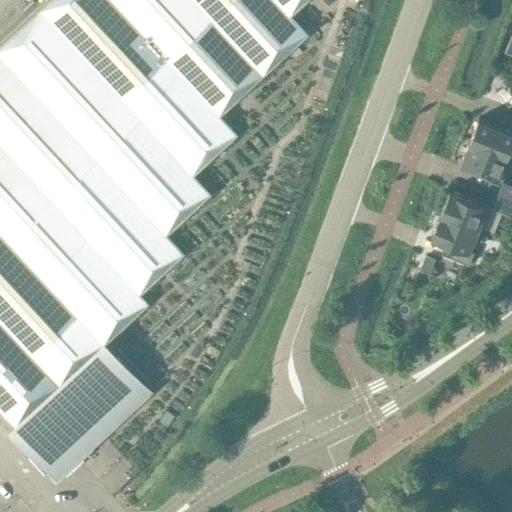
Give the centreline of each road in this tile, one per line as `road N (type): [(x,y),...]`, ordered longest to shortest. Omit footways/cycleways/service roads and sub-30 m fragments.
road 1 (residential): [(317,427),(292,377),(294,334),(419,0)]
road 2 (tertiary): [(317,427),(410,380),(511,310)]
road 3 (tertiary): [(178,511),(237,468),(317,427)]
